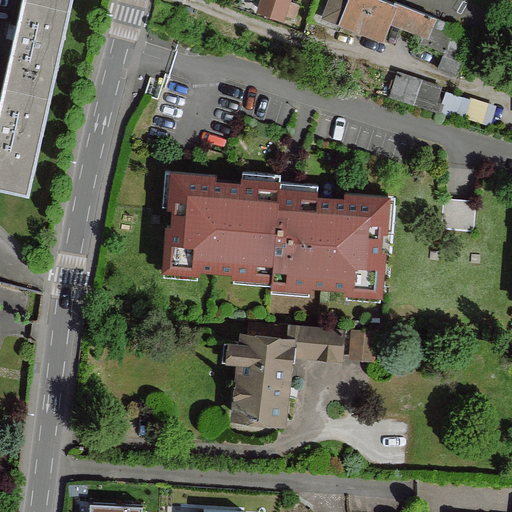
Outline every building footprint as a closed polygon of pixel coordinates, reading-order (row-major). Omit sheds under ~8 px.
[(23,0),(0,106),(0,183),(29,190),(71,0),(23,0)] [(260,0),(259,5),(295,16),(298,5),(287,0),(286,0),(260,0)] [(340,29),(342,23),(350,0),(315,0),(309,17),(340,29)] [(391,21),(397,3),(390,0),(350,0),(342,23),(384,39),(391,21)] [(425,34),(432,15),(397,3),(391,21),(425,34)] [(425,34),(422,40),(445,49),(454,27),(456,24),(432,15),(425,34)] [(445,49),(438,67),(457,75),(474,35),(454,27),(445,49)] [(422,78),(397,70),(389,95),(414,103),(422,78)] [(422,78),(414,103),(438,111),(445,89),(440,87),(441,84),(422,78)] [(170,257),(272,266),(278,189),(278,182),(177,174),(170,257)] [(272,266),(272,273),(374,281),(380,197),(278,189),(272,266)] [(291,324),(291,335),(289,353),(342,357),(344,328),(291,324)] [(375,331),(352,329),(350,355),(374,357),(375,331)] [(238,359),(232,416),(283,420),(289,353),(291,335),(240,331),(239,341),(227,340),(226,358),(238,359)] [(89,502),(89,511),(142,511),(143,504),(89,502)]
